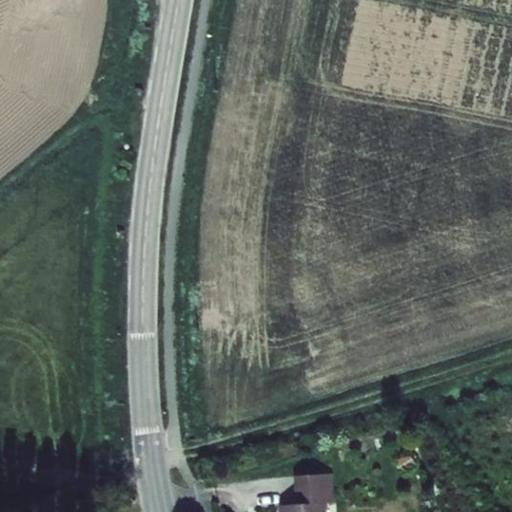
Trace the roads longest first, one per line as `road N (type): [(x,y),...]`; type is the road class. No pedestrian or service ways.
road 1 (tertiary): [(160,511),(146,428),(142,271),(178,0)]
road 2 (track): [(152,465),(511,353)]
